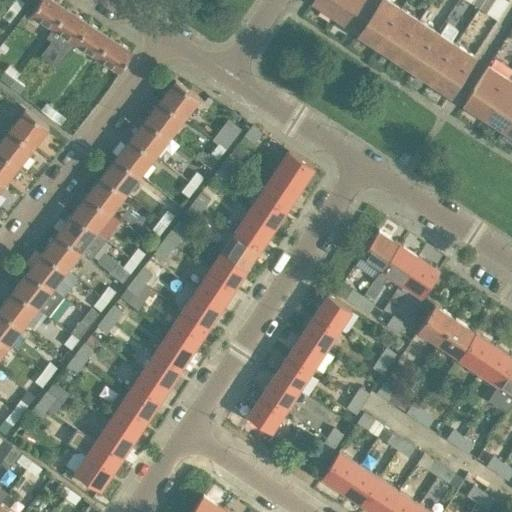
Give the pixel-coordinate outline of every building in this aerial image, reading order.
[(17,11),(24,2),(21,0),(12,0),(9,5),(17,11)] [(35,29),(47,37),(53,28),(67,6),(57,0),(39,0),(31,13),(41,19),(35,29)] [(314,0),(336,14),(345,0),(314,0)] [(345,0),(336,14),(359,29),(378,0),(345,0)] [(390,0),(378,0),(359,29),(378,41),(400,7),(390,0)] [(493,0),(483,0),(479,6),(486,11),(493,0)] [(9,21),(17,11),(9,5),(1,15),(9,21)] [(67,6),(53,28),(47,37),(51,40),(40,54),(56,67),(75,42),(89,20),(67,6)] [(400,7),(378,41),(396,53),(419,19),(400,7)] [(419,19),(396,53),(414,65),(437,31),(419,19)] [(110,34),(89,20),(75,42),(96,56),(110,34)] [(437,31),(414,65),(432,77),(455,43),(451,40),(458,30),(447,23),(441,33),(437,31)] [(132,49),(110,34),(96,56),(118,70),(132,49)] [(455,43),(432,77),(451,90),(474,55),(473,54),(455,43)] [(508,77),(488,64),(465,98),(485,112),(508,77)] [(0,76),(0,78),(9,86),(15,78),(5,71),(0,76)] [(505,125),(511,114),(511,79),(508,77),(485,112),(505,125)] [(9,86),(19,93),(24,86),(15,78),(9,86)] [(176,78),(161,98),(185,116),(200,96),(176,78)] [(161,98),(146,117),(170,135),(185,116),(161,98)] [(40,109),(50,117),(56,109),(46,102),(40,109)] [(24,108),(9,127),(33,146),(48,126),(24,108)] [(56,109),(50,117),(59,124),(65,117),(56,109)] [(146,117),(132,136),(156,154),(170,135),(146,117)] [(217,143),(225,149),(241,128),(228,118),(211,138),(217,143)] [(1,122),(0,122),(0,150),(18,165),(33,146),(9,127),(1,121),(1,122)] [(252,124),(243,135),(253,142),(261,131),(252,124)] [(132,136),(117,155),(141,173),(156,154),(132,136)] [(210,168),(225,149),(217,143),(207,154),(201,150),(195,157),(210,168)] [(288,148),(275,167),(301,184),(314,164),(288,147),(288,148)] [(0,150),(0,181),(4,184),(18,165),(0,150)] [(230,151),(222,162),(232,170),(240,160),(230,151)] [(117,155),(102,174),(126,192),(141,173),(117,155)] [(232,170),(222,162),(214,172),(224,180),(232,170)] [(275,167),(262,187),(287,204),(301,184),(275,167)] [(195,170),(188,180),(196,186),(203,176),(195,170)] [(102,174),(88,193),(112,211),(126,192),(102,174)] [(188,196),(196,186),(188,180),(180,190),(188,196)] [(262,187),(249,207),(274,224),(287,204),(262,187)] [(201,189),(193,200),(202,207),(211,197),(201,189)] [(88,193),(73,212),(97,230),(112,211),(88,193)] [(194,218),(202,207),(193,200),(185,210),(194,218)] [(249,207),(235,227),(261,244),(274,224),(249,207)] [(166,209),(159,218),(166,224),(174,214),(166,209)] [(73,212),(59,231),(83,249),(92,257),(106,237),(97,230),(73,212)] [(186,215),(182,221),(191,228),(196,222),(186,215)] [(159,234),(166,224),(159,218),(151,228),(159,234)] [(159,244),(156,248),(166,256),(169,251),(181,236),(172,227),(159,244)] [(235,227),(222,248),(248,264),(257,251),(261,244),(235,227)] [(362,253),(383,266),(399,241),(379,227),(362,253)] [(59,231),(44,250),(68,268),(83,249),(59,231)] [(399,241),(383,266),(375,278),(383,283),(391,271),(403,279),(419,254),(399,241)] [(130,255),(138,261),(144,253),(137,246),(130,255)] [(222,248),(209,268),(235,284),(248,264),(222,248)] [(44,250),(29,269),(53,287),(68,268),(44,250)] [(419,254),(403,279),(423,293),(440,267),(419,254)] [(130,272),(138,261),(130,255),(123,265),(122,266),(130,272)] [(109,270),(122,281),(128,274),(120,268),(122,266),(123,265),(117,261),(109,270)] [(142,265),(126,286),(134,293),(136,294),(140,288),(152,273),(142,265)] [(209,268),(196,288),(222,305),(235,284),(209,268)] [(29,269),(15,288),(39,306),(49,314),(64,295),(53,287),(29,269)] [(185,281),(172,301),(183,308),(208,325),(222,305),(196,288),(185,281)] [(108,284),(100,294),(108,300),(116,290),(108,284)] [(345,298),(356,305),(363,295),(352,287),(345,298)] [(15,288),(0,307),(24,326),(39,306),(15,288)] [(100,310),(108,300),(100,294),(92,304),(100,310)] [(330,294),(316,314),(337,328),(351,308),(330,294)] [(374,302),(363,295),(356,305),(367,312),(374,302)] [(439,342),(456,316),(436,302),(418,328),(439,342)] [(113,303),(105,314),(115,321),(123,311),(113,303)] [(90,306),(85,313),(93,319),(98,312),(90,306)] [(0,307),(0,337),(10,345),(24,326),(0,307)] [(183,308),(170,328),(195,345),(208,325),(183,308)] [(88,326),(93,319),(85,313),(80,319),(88,326)] [(115,321),(105,314),(97,324),(107,332),(115,321)] [(303,334),(324,348),(337,328),(316,314),(303,334)] [(385,324),(397,332),(404,322),(392,314),(385,324)] [(476,329),(456,316),(439,342),(458,355),(476,329)] [(169,328),(156,348),(182,365),(195,345),(170,328),(169,328)] [(476,329),(458,355),(478,369),(496,342),(476,329)] [(71,348),(79,337),(71,331),(63,342),(71,348)] [(84,341),(93,349),(100,339),(91,332),(84,341)] [(303,334),(290,353),(311,367),(324,348),(303,334)] [(0,337),(0,357),(10,345),(0,337)] [(84,341),(75,352),(85,360),(93,349),(84,341)] [(511,360),(511,352),(496,342),(478,369),(498,382),(511,360)] [(385,345),(378,356),(389,362),(395,352),(385,345)] [(156,348),(143,368),(169,385),(182,365),(156,348)] [(85,360),(75,352),(67,363),(77,371),(85,360)] [(277,373),(298,387),(311,367),(290,353),(277,373)] [(382,373),(389,362),(378,356),(372,366),(382,373)] [(511,360),(498,382),(511,391),(511,360)] [(48,361),(42,369),(50,375),(56,366),(48,361)] [(143,368),(109,419),(135,436),(169,385),(143,368)] [(42,369),(34,380),(41,386),(50,375),(42,369)] [(277,373),(263,393),(284,407),(298,387),(277,373)] [(394,389),(382,381),(376,391),(388,399),(394,389)] [(359,385),(353,395),(363,402),(369,392),(359,385)] [(408,386),(396,403),(404,409),(416,392),(408,386)] [(27,389),(12,408),(20,414),(35,395),(27,389)] [(47,389),(38,400),(48,408),(57,397),(47,389)] [(284,407),(263,393),(250,413),(271,427),(284,407)] [(353,395),(346,406),(356,413),(363,402),(353,395)] [(48,408),(38,400),(29,411),(39,419),(45,411),(48,408)] [(406,411),(417,419),(424,408),(412,401),(406,411)] [(12,424),(20,414),(12,408),(4,418),(12,424)] [(424,408),(417,419),(428,425),(435,415),(424,408)] [(368,428),(374,418),(363,410),(356,421),(368,428)] [(0,416),(0,429),(5,433),(12,424),(4,418),(3,419),(0,416)] [(109,419),(75,471),(101,488),(135,436),(109,419)] [(333,426),(326,436),(336,443),(343,432),(333,426)] [(445,438),(457,445),(464,435),(452,428),(445,438)] [(393,431),(386,441),(398,448),(404,438),(393,430),(393,431)] [(474,442),(464,435),(457,445),(467,452),(474,442)] [(336,443),(326,436),(319,447),(329,453),(336,443)] [(404,438),(398,448),(408,455),(408,454),(415,445),(404,438)] [(19,451),(12,445),(3,457),(10,462),(19,451)] [(323,474),(343,488),(360,462),(340,449),(323,474)] [(25,468),(32,460),(22,452),(15,461),(25,468)] [(486,464),(497,472),(503,461),(492,454),(486,464)] [(437,475),(444,464),(433,457),(426,467),(437,475)] [(42,467),(32,460),(25,468),(36,475),(42,467)] [(511,467),(503,461),(497,472),(507,479),(511,471),(511,467)] [(343,488),(363,501),(380,476),(360,462),(343,488)] [(448,482),(455,471),(444,464),(437,475),(448,482)] [(384,511),(400,489),(380,476),(363,501),(379,511),(384,511)] [(64,496),(70,488),(60,481),(55,489),(64,496)] [(478,502),(485,491),(473,483),(466,494),(478,502)] [(80,495),(70,488),(64,496),(74,503),(80,495)] [(413,511),(420,502),(400,489),(384,511),(413,511)] [(495,498),(485,491),(478,502),(488,508),(495,498)] [(221,511),(224,507),(204,493),(191,511),(221,511)] [(413,511),(434,511),(420,502),(413,511)] [(11,511),(0,503),(0,511),(11,511)]
